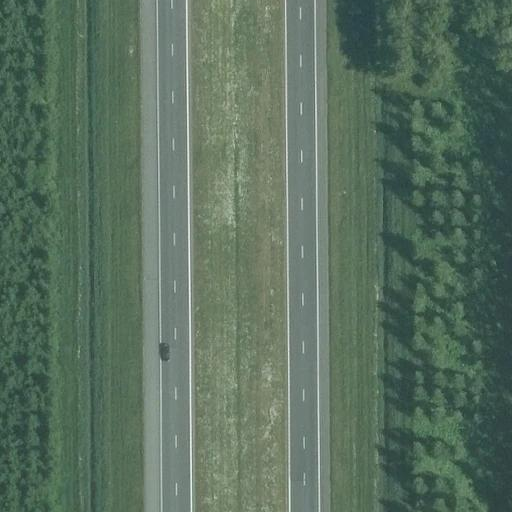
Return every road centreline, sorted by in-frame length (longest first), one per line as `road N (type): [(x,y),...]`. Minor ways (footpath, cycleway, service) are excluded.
road 1 (motorway): [(171,0),(175,511)]
road 2 (motorway): [(300,511),(297,0)]
